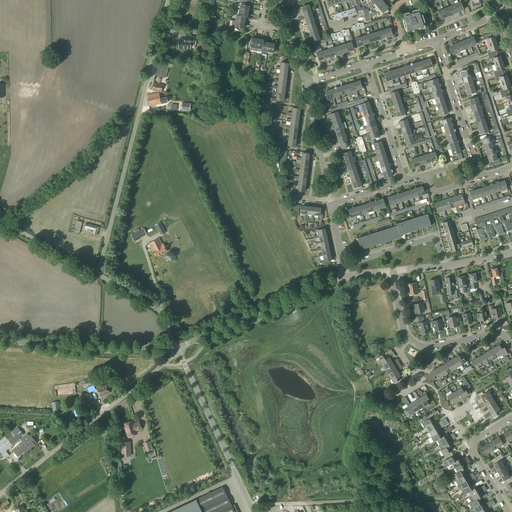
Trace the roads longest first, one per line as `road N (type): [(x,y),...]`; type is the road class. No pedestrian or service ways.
road 1 (unclassified): [(97,274),(168,0)]
road 2 (unclassified): [(0,493),(177,350)]
road 3 (tertiary): [(177,350),(344,276)]
road 4 (tertiary): [(251,511),(177,350)]
road 5 (tertiary): [(171,346),(84,349),(0,340)]
road 6 (residential): [(479,178),(435,40)]
road 7 (residential): [(329,201),(305,82)]
road 8 (residential): [(402,179),(364,64)]
road 9 (residential): [(343,266),(428,238),(443,265)]
